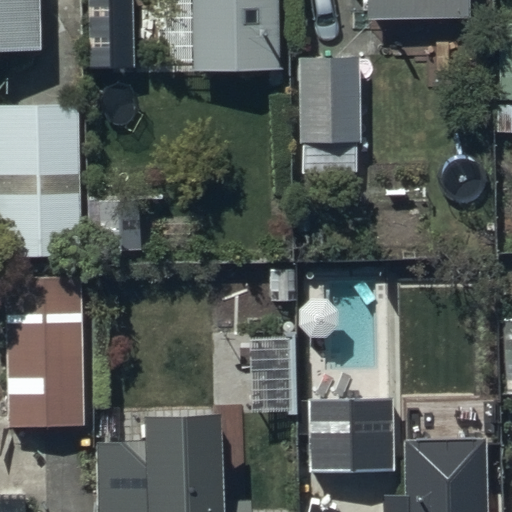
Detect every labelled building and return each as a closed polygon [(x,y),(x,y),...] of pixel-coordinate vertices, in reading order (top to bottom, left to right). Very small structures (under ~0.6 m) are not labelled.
[(0,0),(0,56),(37,55),(36,0),(0,0)] [(153,0),(154,42),(183,42),(183,57),(269,55),(267,0),(153,0)] [(466,7),(465,0),(363,0),(364,10),(466,7)] [(511,92),(511,17),(496,17),(497,93),(511,92)] [(358,50),(297,50),(297,136),(358,136),(358,50)] [(80,111),(0,111),(0,258),(81,259),(80,111)] [(83,278),(2,278),(5,432),(82,430),(83,278)] [(511,322),(503,323),(504,396),(511,396),(511,322)] [(392,473),(389,347),(366,348),(366,357),(291,358),(290,341),(246,342),(248,415),(286,415),(286,419),(297,418),(299,475),(392,473)] [(250,511),(251,507),(215,508),(213,421),(142,423),(142,442),(95,443),(96,511),(250,511)] [(484,511),(484,443),(402,444),(403,499),(381,499),(381,511),(484,511)] [(24,511),(24,495),(0,495),(0,511),(24,511)]
